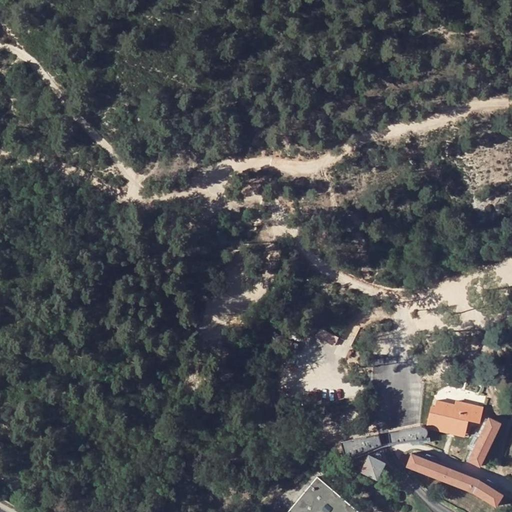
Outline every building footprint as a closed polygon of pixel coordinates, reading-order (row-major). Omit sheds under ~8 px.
[(316,337),(331,343),(335,333),(321,327),(316,337)] [(470,419),(481,422),(485,407),(457,400),(456,405),(439,400),(437,406),(433,405),(428,422),(466,432),(470,419)] [(490,416),(468,460),(480,466),(502,422),(490,416)] [(466,432),(428,422),(427,427),(465,438),(466,432)] [(425,427),(420,426),(389,432),(391,443),(421,439),(425,437),(427,435),(428,433),(428,430),(427,428),(427,427),(425,427)] [(379,434),(341,441),(346,460),(382,445),(379,434)] [(479,479),(411,453),(406,466),(473,492),(496,507),(504,495),(479,479)] [(386,463),(369,455),(360,472),(377,481),(386,463)] [(358,511),(317,478),(288,511),(358,511)]
